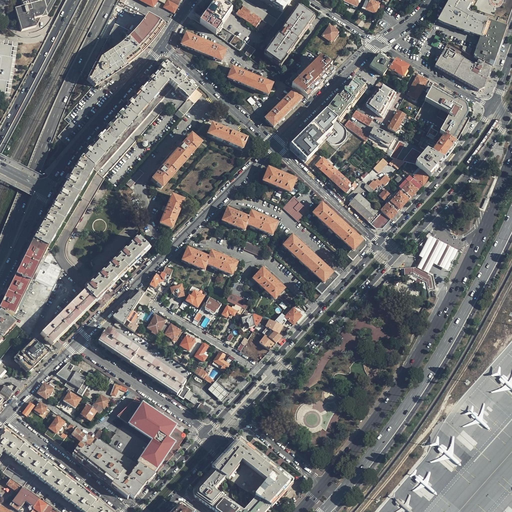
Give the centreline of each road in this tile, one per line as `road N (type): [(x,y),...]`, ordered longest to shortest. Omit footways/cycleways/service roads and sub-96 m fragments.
road 1 (primary): [(511,153),(432,333),(323,483)]
road 2 (primary): [(338,495),(414,396),(511,220)]
road 3 (residential): [(76,342),(273,146)]
road 4 (trunk): [(0,254),(111,0)]
road 5 (secondary): [(244,423),(395,258)]
road 6 (unknown): [(164,255),(143,205),(143,176),(215,93)]
road 7 (secondary): [(44,189),(161,43)]
road 8 (secondary): [(490,106),(378,244)]
road 9 (secondary): [(395,258),(503,123)]
road 10 (secondary): [(378,244),(261,371)]
road 11 (trunk): [(72,0),(0,142)]
road 12 (residential): [(205,432),(76,342)]
road 13 (residential): [(4,413),(127,511)]
road 14 (secondary): [(161,43),(273,146)]
road 15 (residential): [(273,146),(378,43)]
road 16 (secondary): [(273,146),(378,244)]
road 17 (residential): [(490,106),(378,43)]
road 18 (residential): [(155,307),(261,371)]
